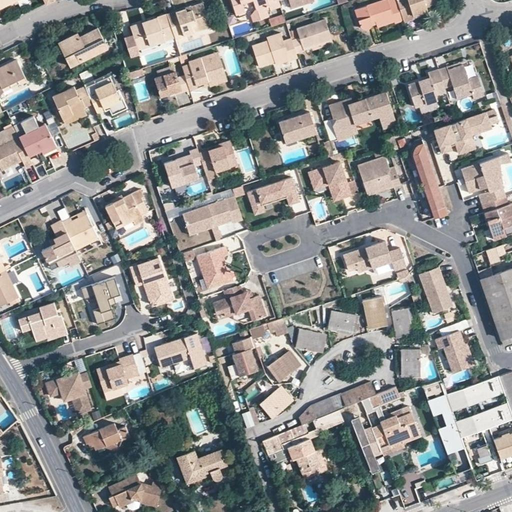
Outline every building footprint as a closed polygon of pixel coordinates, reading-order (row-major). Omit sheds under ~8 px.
[(242,2),(248,0),(253,0),(256,8),(250,15),(252,21),(268,16),(267,11),(281,6),(278,0),(231,0),(236,15),(244,12),(242,2)] [(396,0),(391,2),(390,0),(378,0),(356,7),(361,22),(363,25),(365,26),(368,25),(370,25),(371,23),(372,20),(376,19),(377,23),(395,17),(396,21),(396,22),(404,20),(398,0),(396,0)] [(398,0),(404,20),(405,21),(415,18),(414,15),(425,11),(425,9),(427,8),(428,10),(432,9),(431,4),(437,3),(436,0),(398,0)] [(210,26),(202,3),(167,15),(175,36),(175,38),(210,26)] [(133,36),(137,49),(175,36),(167,15),(130,27),(133,36)] [(271,17),(272,26),(285,24),(284,15),(271,17)] [(377,23),(378,26),(396,21),(395,17),(377,23)] [(333,40),(326,20),(298,29),(301,38),(293,40),(297,53),(306,51),(305,48),(315,46),(333,40)] [(58,42),(70,65),(107,47),(97,28),(79,36),(77,33),(58,42)] [(267,36),(269,40),(282,36),(281,32),(267,36)] [(137,49),(133,36),(124,39),(130,57),(139,54),(137,49)] [(284,40),(282,36),(269,40),(253,45),(260,66),(275,61),(278,60),(280,63),(298,57),(297,53),(293,40),(292,37),(284,40)] [(315,46),(317,49),(334,44),(333,40),(315,46)] [(220,58),(218,51),(206,55),(209,62),(220,58)] [(181,55),(180,56),(183,66),(189,64),(188,62),(185,54),(181,55)] [(202,83),(203,82),(208,81),(209,84),(209,85),(227,79),(220,58),(209,62),(206,55),(188,62),(189,64),(183,66),(185,74),(191,90),(198,87),(197,84),(202,83)] [(0,91),(3,90),(1,87),(24,75),(17,60),(0,68),(0,91)] [(446,88),(454,85),(459,99),(473,94),(475,98),(485,94),(479,74),(470,77),(466,78),(464,75),(469,73),(466,65),(450,70),(449,68),(440,70),(446,88)] [(129,79),(143,74),(141,68),(127,73),(129,79)] [(178,77),(176,69),(159,75),(154,77),(161,96),(175,92),(182,89),(183,92),(191,90),(185,74),(178,77)] [(90,74),(88,70),(79,74),(81,79),(90,74)] [(432,78),(433,81),(421,85),(421,82),(410,86),(417,107),(439,100),(437,95),(447,92),(446,88),(440,70),(430,74),(432,78)] [(1,87),(3,90),(25,79),(24,75),(1,87)] [(114,80),(112,81),(118,95),(120,94),(114,80)] [(118,95),(112,81),(87,92),(91,103),(96,113),(104,109),(103,106),(108,104),(109,107),(110,110),(125,104),(120,94),(118,95)] [(73,114),(72,112),(82,107),(91,103),(87,92),(84,87),(75,91),(74,87),(53,97),(63,119),(73,114)] [(362,98),(360,101),(355,103),(354,99),(353,96),(329,103),(335,120),(337,119),(338,121),(341,131),(348,133),(351,133),(358,129),(357,125),(380,118),(382,126),(398,122),(387,91),(362,98)] [(63,119),(65,125),(86,116),(82,107),(72,112),(73,114),(63,119)] [(281,122),(287,143),(318,133),(311,112),(281,122)] [(486,113),(434,130),(442,153),(451,150),(450,146),(449,143),(455,141),(456,144),(458,152),(472,147),(468,135),(470,133),(490,126),(486,113)] [(28,156),(44,149),(47,155),(58,150),(46,125),(39,128),(34,117),(18,124),(16,121),(12,123),(19,138),(28,156)] [(334,126),(338,139),(359,133),(358,129),(351,133),(348,133),(341,131),(338,121),(334,126)] [(475,146),(471,135),(491,128),(490,126),(470,133),(468,135),(472,147),(475,146)] [(28,156),(19,138),(0,146),(0,166),(2,170),(21,161),(24,167),(32,164),(28,156)] [(413,152),(413,155),(434,217),(450,212),(452,207),(449,198),(429,138),(422,140),(423,143),(420,145),(416,147),(414,150),(413,152)] [(218,172),(240,165),(232,141),(224,143),(224,146),(217,148),(201,153),(204,164),(206,170),(215,166),(218,172)] [(179,158),(180,162),(168,166),(175,185),(184,182),(201,177),(198,165),(204,164),(201,153),(199,148),(192,150),(193,153),(179,158)] [(510,159),(508,153),(498,156),(499,163),(511,162),(510,159)] [(389,167),(386,155),(357,164),(363,182),(373,178),(376,180),(375,183),(377,190),(392,185),(392,187),(401,184),(399,179),(395,166),(389,167)] [(499,166),(498,156),(460,169),(468,193),(480,189),(479,186),(486,184),(488,191),(485,192),(478,194),(481,204),(505,196),(504,193),(502,187),(501,187),(495,172),(499,166)] [(351,194),(340,161),(309,171),(313,184),(327,180),(329,183),(332,194),(340,191),(342,197),(351,194)] [(299,201),(291,177),(246,192),(251,206),(260,203),(269,200),(270,203),(282,199),(281,196),(288,194),(291,204),(299,201)] [(375,183),(376,180),(373,178),(363,182),(367,195),(392,187),(392,185),(377,190),(375,183)] [(327,180),(313,184),(314,188),(329,183),(327,180)] [(486,184),(479,186),(480,189),(483,188),(485,192),(488,191),(486,184)] [(244,194),(241,186),(231,189),(234,196),(234,197),(244,194)] [(131,219),(131,218),(138,214),(139,215),(146,212),(139,197),(141,196),(138,189),(104,205),(113,225),(120,222),(121,223),(131,219)] [(340,191),(332,194),(334,200),(342,197),(340,191)] [(291,204),(288,194),(281,196),(282,199),(286,198),(288,205),(291,204)] [(234,196),(181,214),(188,234),(211,226),(210,224),(215,222),(216,225),(231,219),(232,222),(241,218),(234,196)] [(511,201),(507,203),(505,196),(481,204),(493,240),(505,236),(503,228),(511,224),(511,201)] [(303,202),(292,205),(294,213),(305,209),(303,202)] [(263,212),(261,206),(260,203),(251,206),(254,215),(263,212)] [(86,215),(83,211),(61,222),(63,227),(86,215)] [(131,219),(134,224),(141,221),(139,215),(138,214),(131,218),(131,219)] [(63,227),(74,250),(98,238),(87,216),(86,215),(63,227)] [(55,237),(52,238),(54,243),(41,250),(46,262),(54,258),(55,261),(58,266),(67,262),(69,267),(80,262),(74,250),(63,227),(61,222),(60,221),(50,225),(55,237)] [(221,239),(216,225),(211,226),(216,241),(221,239)] [(376,244),(387,240),(389,244),(395,242),(389,227),(373,233),(376,244)] [(389,251),(386,241),(372,245),(370,250),(367,251),(366,247),(343,255),(348,271),(357,268),(358,272),(392,261),(395,269),(407,266),(401,248),(389,251)] [(224,266),(221,265),(220,261),(222,261),(224,260),(222,255),(227,254),(224,246),(196,256),(207,288),(228,281),(225,273),(228,268),(224,266)] [(498,255),(495,247),(481,251),(485,260),(498,255)] [(193,259),(190,250),(183,252),(186,261),(193,259)] [(153,306),(173,299),(158,257),(128,267),(135,285),(142,282),(147,281),(149,288),(144,289),(149,303),(151,305),(153,306)] [(96,283),(121,271),(118,264),(93,275),(96,283)] [(477,270),(480,279),(503,344),(511,341),(511,335),(511,334),(511,333),(511,268),(493,274),(491,266),(477,270)] [(452,307),(438,267),(418,274),(432,314),(452,307)] [(0,305),(19,297),(6,269),(0,272),(0,305)] [(92,311),(97,324),(115,318),(110,305),(116,303),(113,296),(120,294),(114,277),(80,288),(84,299),(95,296),(99,308),(92,311)] [(246,291),(241,293),(239,285),(223,291),(225,298),(211,302),(215,314),(222,312),(224,316),(232,314),(234,310),(244,307),(247,309),(251,321),(265,316),(258,295),(252,297),(248,298),(246,291)] [(381,296),(361,300),(367,323),(376,321),(377,327),(387,324),(381,296)] [(59,317),(56,318),(54,313),(57,312),(54,303),(39,308),(41,313),(29,317),(19,321),(24,334),(33,331),(36,338),(47,334),(49,339),(69,332),(63,315),(59,317)] [(390,310),(395,335),(414,332),(410,307),(390,310)] [(351,334),(355,315),(331,309),(327,327),(351,334)] [(455,311),(445,313),(447,324),(457,321),(455,311)] [(276,320),(266,323),(271,337),(287,332),(279,319),(276,320)] [(261,325),(248,329),(250,337),(251,338),(264,334),(261,325)] [(320,352),(324,333),(299,328),(295,346),(320,352)] [(163,365),(175,361),(192,355),(196,365),(209,361),(198,330),(156,344),(163,365)] [(463,344),(458,330),(435,339),(438,348),(443,346),(453,372),(473,364),(467,347),(465,348),(463,344)] [(70,335),(69,332),(49,339),(50,342),(70,335)] [(36,338),(37,343),(49,339),(47,334),(36,338)] [(246,338),(231,343),(234,352),(231,354),(239,376),(255,371),(254,366),(255,366),(249,349),(254,347),(251,338),(250,337),(246,338)] [(401,349),(401,374),(420,373),(419,348),(401,349)] [(149,371),(142,350),(134,352),(141,373),(149,371)] [(299,366),(287,351),(267,366),(278,381),(299,366)] [(122,359),(123,362),(109,367),(108,364),(97,368),(105,391),(122,385),(129,383),(128,378),(141,373),(134,352),(121,357),(122,359)] [(511,370),(492,378),(445,394),(461,436),(487,427),(489,427),(511,418),(511,370)] [(92,409),(87,395),(80,374),(77,373),(75,374),(75,376),(71,378),(70,376),(48,383),(52,395),(62,393),(65,399),(69,401),(74,399),(79,414),(92,409)] [(375,394),(370,381),(310,405),(298,417),(300,424),(304,423),(312,420),(339,409),(360,400),(375,394)] [(105,391),(108,399),(124,393),(122,385),(105,391)] [(293,400),(281,385),(279,386),(291,401),(293,400)] [(291,401),(279,386),(260,403),(272,417),(291,401)] [(374,411),(373,407),(399,397),(398,392),(395,386),(375,394),(360,400),(366,414),(374,411)] [(461,436),(445,394),(445,393),(427,399),(433,415),(441,411),(446,424),(437,427),(447,452),(464,446),(461,436)] [(18,420),(8,405),(4,409),(6,411),(0,416),(0,427),(2,430),(10,425),(16,421),(18,420)] [(420,435),(408,406),(400,409),(403,416),(381,424),(371,428),(376,440),(381,450),(390,447),(389,444),(400,439),(401,442),(420,435)] [(254,424),(259,422),(254,407),(248,408),(249,410),(254,424)] [(287,447),(309,438),(319,434),(318,431),(343,421),(339,409),(312,420),(315,428),(307,431),(304,423),(300,424),(261,441),(267,455),(282,449),(287,447)] [(378,417),(381,424),(403,416),(400,409),(378,417)] [(254,424),(249,410),(242,413),(247,426),(254,424)] [(361,446),(376,440),(371,427),(363,430),(359,420),(353,423),(356,431),(355,432),(357,437),(360,436),(362,440),(359,442),(361,446)] [(96,449),(104,445),(112,442),(119,445),(121,439),(130,435),(125,425),(117,429),(114,423),(83,437),(86,444),(89,443),(90,446),(92,444),(93,446),(95,446),(96,449)] [(511,432),(493,439),(501,462),(511,457),(511,432)] [(292,459),(296,458),(304,478),(327,469),(319,449),(314,450),(309,438),(287,447),(290,455),(292,459)] [(392,451),(403,447),(401,442),(400,439),(389,444),(390,447),(381,450),(381,452),(382,455),(392,451)] [(381,450),(376,440),(361,446),(363,451),(366,450),(368,454),(365,455),(367,461),(368,460),(371,468),(378,466),(374,456),(381,452),(381,450)] [(112,442),(104,445),(117,451),(119,445),(112,442)] [(290,455),(287,447),(282,449),(267,455),(271,463),(290,455)] [(180,456),(188,481),(213,472),(215,478),(216,479),(217,480),(218,480),(220,480),(222,479),(223,478),(223,476),(223,475),(223,473),(221,467),(228,464),(223,450),(199,458),(196,451),(180,456)] [(221,467),(223,473),(230,471),(228,464),(221,467)] [(188,481),(190,486),(214,477),(215,478),(213,472),(188,481)] [(140,484),(136,475),(108,488),(112,497),(109,498),(111,503),(115,501),(117,504),(119,508),(126,504),(133,501),(138,503),(156,507),(161,489),(158,485),(152,483),(151,486),(140,484)] [(138,503),(133,501),(126,504),(128,509),(133,510),(137,509),(138,503)]
